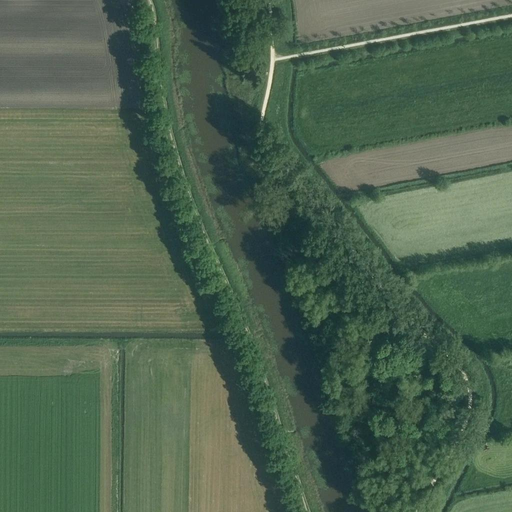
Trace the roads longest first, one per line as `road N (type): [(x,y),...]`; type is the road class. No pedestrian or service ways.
road 1 (track): [(308,511),(168,128),(147,0)]
road 2 (unknown): [(511,24),(271,69)]
